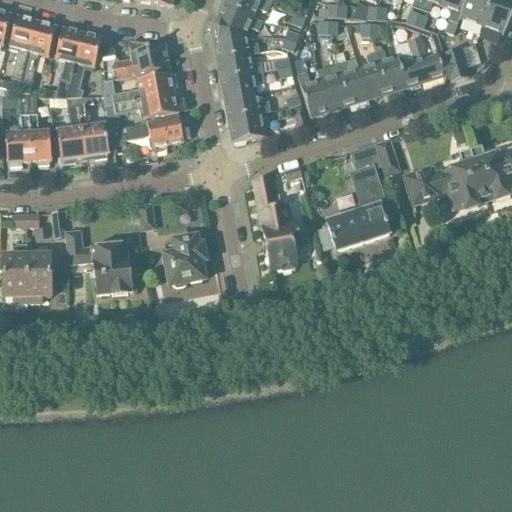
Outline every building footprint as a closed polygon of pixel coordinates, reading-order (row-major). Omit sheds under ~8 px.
[(137,0),(135,5),(162,9),(166,9),(172,6),(173,4),(174,0),(137,0)] [(266,15),(268,11),(244,0),(229,0),(224,12),(260,29),(262,26),(252,21),(257,11),(266,15)] [(244,0),(268,11),(272,0),(244,0)] [(419,14),(423,0),(410,0),(415,2),(411,11),(419,14)] [(441,11),(444,0),(423,0),(419,14),(426,17),(430,7),(441,11)] [(453,38),(459,22),(466,0),(444,0),(441,11),(451,15),(448,25),(444,35),(453,38)] [(481,30),(491,0),(466,0),(459,22),(481,30)] [(511,2),(504,0),(491,0),(481,30),(503,38),(511,21),(511,2)] [(328,8),(328,21),(338,22),(338,8),(328,8)] [(338,8),(338,22),(346,22),(347,9),(338,8)] [(296,9),(293,19),(305,23),(308,13),(296,9)] [(368,11),(367,23),(378,24),(378,11),(368,11)] [(378,11),(378,24),(386,24),(386,12),(378,11)] [(224,12),(217,26),(219,27),(218,39),(244,41),(244,38),(248,30),(258,34),(260,29),(224,12)] [(410,14),(405,26),(415,30),(420,18),(410,14)] [(11,19),(0,15),(0,49),(2,50),(11,19)] [(420,18),(415,30),(423,33),(427,21),(420,18)] [(302,31),(305,23),(293,19),(290,28),(302,31)] [(11,83),(20,86),(37,25),(17,20),(8,53),(18,56),(11,83)] [(20,86),(18,95),(28,97),(38,60),(48,62),(56,31),(37,25),(20,86)] [(319,26),(318,38),(329,38),(330,26),(319,26)] [(330,26),(329,38),(337,39),(338,26),(330,26)] [(361,28),(360,40),(370,41),(371,29),(361,28)] [(371,29),(370,41),(379,41),(379,29),(371,29)] [(63,32),(55,64),(63,66),(55,102),(64,104),(82,37),(63,32)] [(288,35),(285,44),(296,47),(299,39),(288,35)] [(82,37),(64,104),(66,104),(66,103),(81,102),(83,94),(79,93),(84,71),(94,73),(101,42),(82,37)] [(219,66),(247,60),(255,59),(253,48),(244,50),(244,41),(218,39),(217,45),(215,46),(219,66)] [(414,67),(400,71),(406,90),(408,90),(412,92),(419,90),(421,86),(444,79),(440,65),(438,59),(426,63),(419,42),(407,45),(414,67)] [(285,44),(282,52),(287,54),(293,56),(296,47),(285,44)] [(165,49),(129,45),(128,51),(131,65),(114,68),(111,52),(101,51),(100,54),(102,85),(104,85),(112,84),(169,73),(165,49)] [(445,64),(440,65),(444,79),(449,77),(451,86),(468,81),(459,52),(442,57),(445,64)] [(375,60),(387,96),(406,90),(400,71),(397,62),(386,66),(384,57),(375,60)] [(223,85),(260,78),(259,70),(249,71),(247,60),(219,66),(223,85)] [(359,75),(367,102),(387,96),(375,60),(367,62),(370,71),(359,75)] [(288,62),(276,64),(278,74),(290,72),(288,62)] [(336,71),(348,108),(367,102),(359,75),(348,78),(345,68),(336,71)] [(330,84),(320,87),(328,114),(348,108),(336,71),(327,74),(330,84)] [(290,72),(278,74),(280,83),(292,80),(290,72)] [(112,84),(104,85),(105,110),(174,97),(173,92),(176,91),(174,79),(170,80),(170,78),(136,84),(138,94),(115,99),(112,84)] [(226,103),(254,98),(252,88),(262,86),(260,78),(223,85),(226,103)] [(306,81),(298,83),(309,120),(328,114),(320,87),(309,90),(306,81)] [(0,83),(0,91),(18,95),(20,86),(11,83),(10,86),(0,83)] [(7,136),(5,136),(7,167),(10,167),(10,171),(20,170),(20,167),(30,166),(27,97),(19,96),(21,129),(6,129),(7,136)] [(36,100),(27,97),(30,166),(38,166),(38,169),(49,169),(48,165),(51,165),(50,134),(38,134),(36,100)] [(174,97),(105,110),(109,134),(121,132),(118,117),(138,113),(140,124),(177,117),(177,115),(181,114),(179,102),(175,103),(174,97)] [(254,98),(226,103),(230,123),(264,117),(267,116),(266,107),(256,108),(254,98)] [(298,99),(286,102),(289,111),(301,108),(298,99)] [(88,108),(78,110),(85,161),(94,160),(95,163),(107,162),(106,158),(109,158),(104,128),(91,130),(88,108)] [(70,131),(57,133),(61,164),(63,164),(64,168),(76,166),(75,162),(85,161),(78,110),(68,111),(70,131)] [(303,116),(294,119),(298,133),(308,131),(308,130),(303,116)] [(264,117),(230,123),(234,147),(236,149),(245,147),(246,144),(268,140),(264,117)] [(121,132),(109,134),(113,151),(125,148),(124,144),(148,139),(151,153),(155,152),(156,155),(167,153),(166,150),(183,147),(183,145),(187,144),(184,130),(180,131),(178,122),(177,122),(146,128),(121,132)] [(468,144),(462,122),(450,126),(456,148),(468,144)] [(398,173),(389,144),(376,149),(385,177),(398,173)] [(362,214),(353,217),(363,247),(390,238),(384,221),(392,219),(388,206),(385,207),(384,204),(373,172),(380,170),(374,149),(351,156),(357,175),(350,178),(362,214)] [(482,149),(470,153),(487,204),(495,201),(496,204),(509,200),(507,197),(511,195),(511,152),(486,161),(482,149)] [(432,172),(404,182),(413,209),(441,200),(440,196),(447,194),(454,214),(463,211),(464,214),(477,210),(476,207),(487,204),(470,153),(458,157),(462,168),(434,178),(432,172)] [(299,172),(285,175),(288,185),(302,182),(299,172)] [(269,182),(254,185),(255,188),(264,243),(262,244),(264,254),(266,254),(269,271),(278,270),(282,274),(291,272),(292,267),(296,267),(293,250),(298,249),(295,230),(288,232),(285,211),(274,212),(269,182)] [(65,241),(63,215),(51,217),(52,242),(65,241)] [(344,218),(326,223),(331,238),(336,255),(363,247),(353,217),(344,220),(344,218)] [(25,218),(13,219),(13,233),(26,232),(25,218)] [(39,218),(25,218),(26,232),(39,232),(39,218)] [(81,253),(79,236),(65,237),(68,270),(93,267),(96,299),(132,296),(129,261),(126,262),(125,249),(81,253)] [(165,259),(163,259),(169,290),(173,290),(176,292),(183,291),(185,288),(205,284),(204,279),(206,276),(205,270),(202,268),(197,241),(173,245),(173,249),(164,251),(165,259)] [(2,258),(0,260),(0,272),(3,275),(3,301),(28,301),(26,258),(26,249),(16,249),(16,258),(2,258)] [(53,260),(48,257),(26,258),(28,301),(51,300),(51,274),(53,272),(53,260)]
